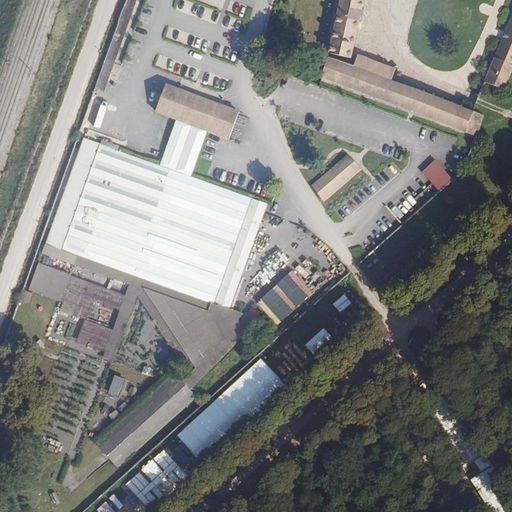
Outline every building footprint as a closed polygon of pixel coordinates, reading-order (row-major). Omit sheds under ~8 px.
[(136,0),(126,0),(95,89),(103,93),(136,0)] [(364,0),(340,0),(329,54),(353,58),(364,0)] [(511,22),(483,94),(503,102),(511,79),(511,22)] [(485,115),(474,111),(392,80),(396,69),(360,56),(355,68),(330,58),(322,78),(477,136),(485,115)] [(192,178),(209,132),(229,138),(238,112),(166,86),(157,113),(178,120),(161,168),(86,139),(47,245),(232,312),(270,204),(192,178)] [(360,168),(348,154),(311,187),(324,201),(360,168)] [(436,159),(422,172),(440,192),(455,179),(436,159)] [(301,246),(293,257),(303,265),(311,253),(301,246)] [(242,328),(234,335),(239,340),(247,333),(242,328)] [(196,396),(176,374),(97,444),(117,467),(196,396)] [(116,374),(109,393),(119,397),(126,378),(116,374)] [(58,492),(51,493),(53,504),(59,503),(58,492)]
